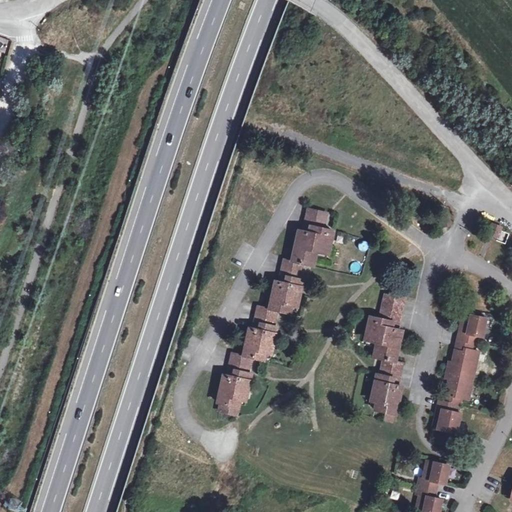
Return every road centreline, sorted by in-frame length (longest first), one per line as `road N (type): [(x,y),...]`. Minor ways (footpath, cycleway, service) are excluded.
road 1 (track): [(465,202),(256,127),(134,511)]
road 2 (motorway): [(96,511),(267,0)]
road 3 (motorway): [(219,0),(49,511)]
road 4 (residential): [(448,253),(331,178),(300,183),(244,277),(182,413),(192,436)]
road 5 (unclassified): [(465,202),(478,186),(470,162),(375,54),(309,0)]
road 6 (residential): [(511,402),(461,511)]
